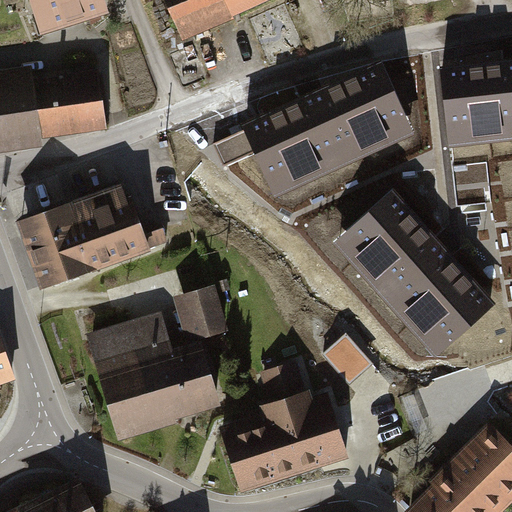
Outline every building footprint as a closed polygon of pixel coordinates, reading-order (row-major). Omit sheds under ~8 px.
[(27,0),(37,30),(106,9),(102,0),(27,0)] [(166,0),(186,45),(289,1),(288,0),(166,0)] [(0,72),(0,157),(44,151),(43,141),(111,131),(102,72),(34,82),(32,68),(0,72)] [(511,68),(445,76),(452,142),(511,135),(511,68)] [(410,130),(382,69),(247,131),(275,192),(410,130)] [(17,225),(43,298),(168,254),(160,232),(145,237),(127,186),(17,225)] [(489,302),(393,198),(343,243),(439,348),(489,302)] [(217,290),(178,302),(191,343),(229,331),(217,290)] [(85,344),(117,443),(224,409),(205,346),(174,355),(163,319),(85,344)] [(363,324),(334,338),(349,368),(377,354),(363,324)] [(0,392),(16,387),(0,339),(0,392)] [(220,430),(240,496),(350,462),(329,396),(319,399),(315,387),(308,389),(300,364),(265,374),(273,400),(265,403),(269,415),(220,430)] [(507,511),(511,508),(511,446),(492,425),(430,485),(434,490),(411,511),(507,511)] [(97,511),(83,483),(24,511),(97,511)]
